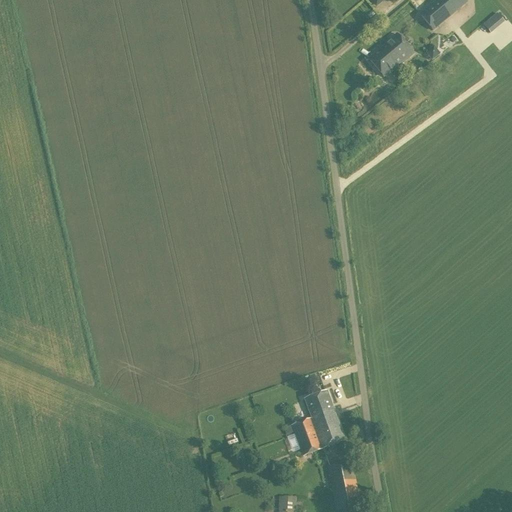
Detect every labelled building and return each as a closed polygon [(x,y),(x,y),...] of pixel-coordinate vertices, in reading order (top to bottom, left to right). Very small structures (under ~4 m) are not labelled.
[(370,0),(379,8),(386,0),(370,0)] [(433,32),(467,3),(464,0),(436,0),(419,15),(433,32)] [(482,25),(490,33),(495,29),(487,21),(482,25)] [(400,64),(412,54),(396,35),(384,45),(385,46),(368,60),(383,77),(400,63),(400,64)] [(428,52),(431,58),(441,54),(438,47),(428,52)] [(302,457),(345,441),(326,391),(304,400),(311,419),(291,426),(302,457)] [(243,445),(242,435),(225,436),(226,446),(243,445)] [(358,494),(352,463),(326,467),(335,511),(364,506),(362,494),(358,494)] [(295,511),(296,498),(278,497),(278,511),(295,511)]
